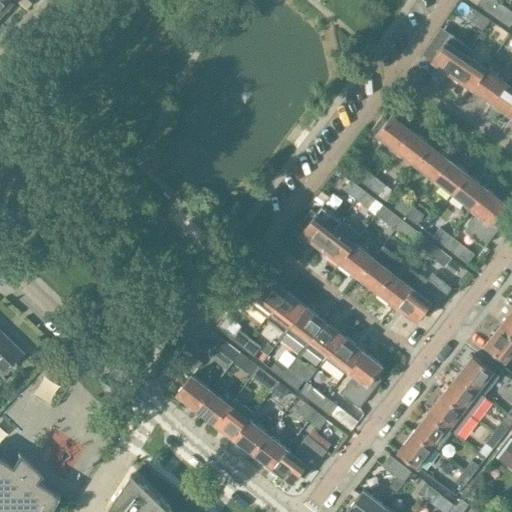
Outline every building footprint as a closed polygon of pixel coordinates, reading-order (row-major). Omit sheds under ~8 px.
[(0,0),(0,14),(13,0),(12,0),(0,0)] [(479,0),(477,4),(485,9),(490,0),(479,0)] [(495,0),(490,0),(485,9),(493,15),(501,3),(495,0)] [(501,3),(493,15),(500,20),(508,9),(501,3)] [(483,30),(490,19),(473,8),(466,18),(483,30)] [(511,11),(508,9),(500,20),(507,25),(508,26),(511,20),(511,11)] [(450,33),(431,60),(450,73),(452,74),(465,54),(470,47),(469,46),(450,33)] [(465,54),(452,74),(469,86),(472,88),(485,68),(483,67),(465,54)] [(485,68),(472,88),(490,100),(491,101),(505,82),(503,81),(485,68)] [(505,82),(491,101),(509,114),(511,115),(511,113),(511,74),(511,73),(505,82)] [(381,115),(371,129),(386,141),(381,147),(391,155),(395,148),(411,129),(410,128),(404,123),(406,120),(395,111),(392,114),(391,114),(387,119),(381,115)] [(411,129),(395,148),(414,163),(429,143),(411,129)] [(429,143),(414,163),(433,178),(448,157),(429,143)] [(448,157),(433,178),(452,192),(467,172),(448,157)] [(366,185),(374,176),(363,168),(356,178),(366,185)] [(467,172),(452,192),(470,207),(486,187),(467,172)] [(374,176),(366,185),(378,195),(386,185),(374,176)] [(356,199),(363,189),(353,181),(345,191),(356,199)] [(486,187),(470,207),(478,213),(496,228),(504,217),(500,211),(506,202),(486,187)] [(363,189),(356,199),(368,208),(375,198),(363,189)] [(401,197),(394,207),(404,215),(405,216),(413,206),(411,205),(401,197)] [(320,246),(340,219),(321,204),(315,211),(310,207),(302,218),(307,222),(300,230),(320,246)] [(383,204),(376,214),(395,229),(402,219),(401,218),(383,204)] [(413,206),(405,216),(416,224),(424,215),(413,206)] [(478,213),(471,221),(490,235),(496,228),(478,213)] [(355,242),(360,234),(340,219),(320,246),(339,261),(354,241),(355,242)] [(402,219),(395,229),(411,241),(418,232),(402,219)] [(471,221),(464,230),(484,244),(490,235),(471,221)] [(442,244),(449,234),(439,226),(432,236),(442,244)] [(449,234),(442,244),(467,263),(474,253),(449,234)] [(432,258),(439,248),(424,236),(416,246),(432,258)] [(358,275),(373,256),(355,242),(354,241),(339,261),(358,275)] [(382,245),(373,256),(358,275),(376,290),(392,271),(384,264),(393,253),(382,245)] [(439,248),(432,258),(443,267),(444,265),(451,257),(439,248)] [(410,266),(401,278),(392,271),(376,290),(395,305),(411,285),(411,286),(420,274),(410,266)] [(411,285),(395,305),(415,320),(422,312),(429,315),(436,305),(418,291),(425,282),(427,279),(420,274),(411,286),(411,285)] [(425,282),(443,296),(450,288),(431,274),(427,279),(425,282)] [(266,316),(286,290),(266,275),(251,295),(253,296),(248,302),(266,316)] [(443,296),(425,282),(418,291),(436,305),(443,296)] [(289,325),(305,305),(286,290),(266,316),(267,316),(271,311),(289,325)] [(289,325),(286,330),(305,345),(309,340),(308,340),(324,320),(305,305),(289,325)] [(511,308),(500,324),(511,333),(511,308)] [(324,360),(325,358),(327,355),(342,335),(324,320),(308,340),(309,340),(305,345),(324,360)] [(511,333),(500,324),(485,344),(505,359),(511,350),(511,333)] [(242,347),(250,337),(239,329),(231,339),(242,347)] [(0,330),(0,373),(21,352),(0,330)] [(344,372),(361,350),(342,335),(327,355),(325,358),(344,372)] [(250,337),(242,347),(253,356),(261,346),(250,337)] [(232,361),(239,351),(222,338),(214,347),(232,361)] [(268,343),(262,350),(267,354),(272,346),(268,343)] [(347,370),(353,375),(371,389),(379,379),(375,372),(381,365),(361,350),(344,372),(344,373),(347,370)] [(239,351),(232,361),(243,369),(250,360),(239,351)] [(456,374),(483,395),(484,394),(498,375),(471,354),(456,374)] [(200,361),(193,356),(185,366),(192,372),(200,361)] [(277,358),(270,369),(280,377),(281,378),(289,367),(288,366),(277,358)] [(289,367),(281,378),(296,389),(304,379),(289,367)] [(195,408),(210,389),(190,373),(175,392),(195,408)] [(267,373),(260,382),(270,390),(277,381),(267,373)] [(486,396),(484,394),(483,395),(456,374),(441,393),(471,415),(486,396)] [(347,382),(366,396),(371,389),(353,375),(347,382)] [(277,381),(270,390),(282,398),(288,389),(277,381)] [(301,391),(308,397),(307,398),(318,406),(325,396),(307,382),(301,391)] [(366,396),(347,382),(340,391),(359,405),(366,396)] [(210,389),(195,408),(214,423),(229,404),(229,403),(210,389)] [(427,412),(447,428),(448,427),(456,434),(471,415),(441,393),(427,412)] [(325,396),(318,406),(329,415),(331,413),(337,405),(325,396)] [(229,404),(214,423),(233,438),(248,418),(249,419),(254,412),(234,397),(229,403),(229,404)] [(308,420),(315,410),(304,402),(297,411),(308,420)] [(315,410),(308,420),(319,428),(326,419),(315,410)] [(447,428),(427,412),(412,431),(433,447),(447,428)] [(252,453),(267,433),(249,419),(248,418),(233,438),(252,453)] [(501,421),(492,432),(500,438),(508,427),(501,421)] [(433,447),(412,431),(397,450),(418,467),(433,447)] [(492,432),(485,442),(493,448),(500,438),(492,432)] [(271,467),(286,448),(267,433),(252,453),(271,467)] [(307,434),(300,443),(319,457),(326,448),(307,434)] [(511,440),(499,457),(511,467),(511,440)] [(319,457),(300,443),(292,453),(311,467),(319,457)] [(311,467),(292,453),(286,448),(271,467),(290,482),(297,473),(305,475),(311,467)] [(0,511),(49,511),(60,495),(34,479),(38,473),(39,474),(40,473),(17,451),(16,452),(17,453),(10,464),(0,457),(0,511)] [(403,481),(411,471),(389,453),(381,464),(396,476),(389,486),(396,492),(404,481),(403,481)] [(463,470),(471,476),(479,466),(471,459),(463,470)] [(471,476),(463,470),(455,480),(463,486),(471,476)] [(174,511),(153,492),(152,492),(131,473),(106,510),(108,511),(174,511)] [(425,481),(417,492),(425,497),(433,487),(425,481)] [(431,502),(439,492),(433,487),(425,497),(431,502)] [(352,511),(379,511),(385,505),(362,488),(347,508),(352,511)] [(446,511),(461,511),(468,504),(468,503),(461,498),(456,505),(453,503),(453,504),(446,511)]
